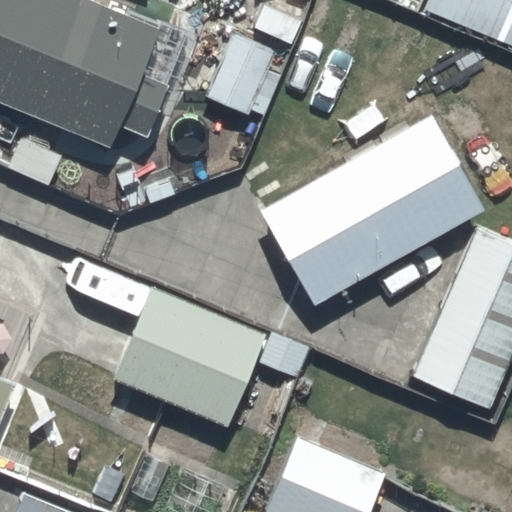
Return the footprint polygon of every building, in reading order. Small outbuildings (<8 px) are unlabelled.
[(157,17),(113,0),(0,0),(0,94),(110,139),(119,115),(146,126),(167,75),(138,64),(157,17)] [(511,0),(423,0),(422,3),(511,35),(511,0)] [(274,46),(232,22),(204,88),(248,108),(250,102),(263,108),(280,69),(266,62),(274,46)] [(482,198),(430,104),(259,201),(314,295),(482,198)] [(511,345),(511,234),(474,220),(410,369),(491,400),(511,345)] [(264,325),(148,277),(114,368),(227,415),(264,325)] [(0,407),(13,376),(0,371),(0,407)] [(364,511),(384,465),(296,427),(264,507),(277,511),(364,511)] [(85,511),(22,485),(11,511),(85,511)]
